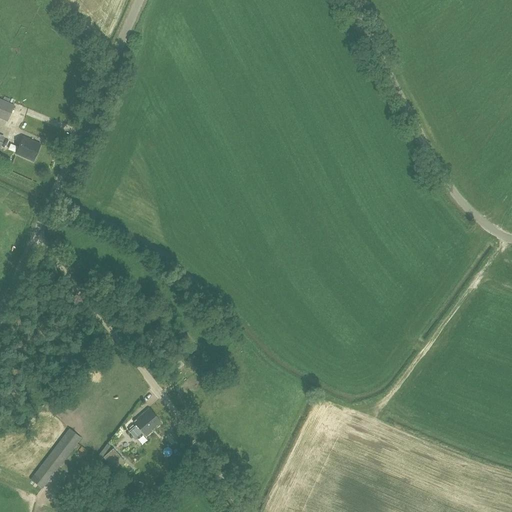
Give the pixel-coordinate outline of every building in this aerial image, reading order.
[(0,117),(7,121),(14,106),(0,99),(0,117)] [(33,162),(41,145),(23,137),(15,154),(33,162)] [(146,436),(161,424),(150,411),(135,424),(136,425),(129,431),(135,438),(142,432),(146,436)] [(42,489),(81,438),(69,429),(31,480),(42,489)] [(102,457),(115,471),(125,463),(113,449),(113,448),(112,449),(102,457)]
